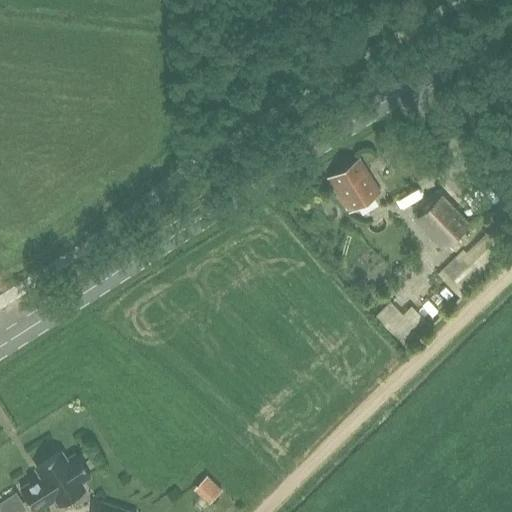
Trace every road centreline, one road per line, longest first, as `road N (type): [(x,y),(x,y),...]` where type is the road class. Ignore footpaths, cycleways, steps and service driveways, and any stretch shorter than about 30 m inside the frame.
road 1 (secondary): [(0,346),(511,19)]
road 2 (track): [(261,511),(511,266)]
